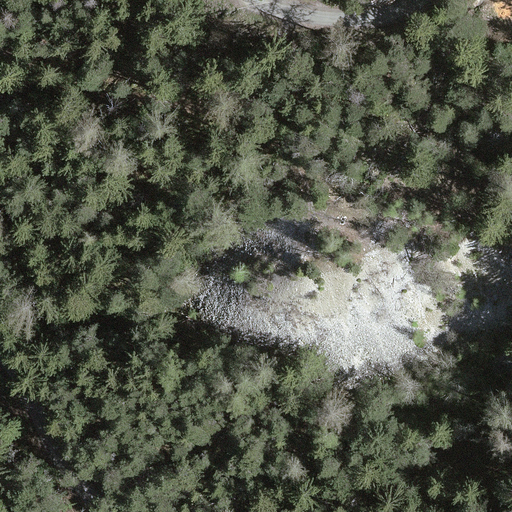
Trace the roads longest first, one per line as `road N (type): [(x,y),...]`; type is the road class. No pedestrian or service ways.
road 1 (residential): [(0,349),(48,451),(99,511)]
road 2 (track): [(423,0),(384,16),(295,15),(258,0)]
